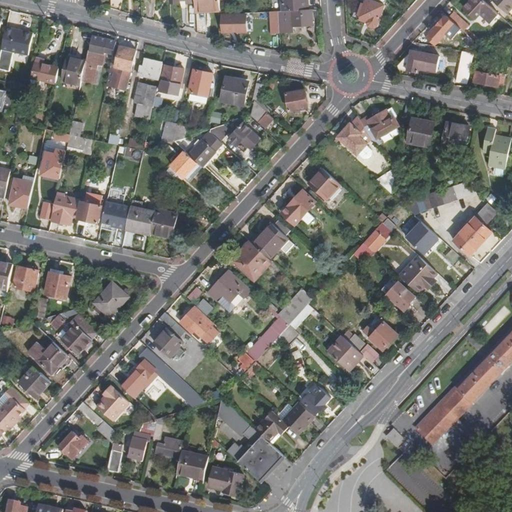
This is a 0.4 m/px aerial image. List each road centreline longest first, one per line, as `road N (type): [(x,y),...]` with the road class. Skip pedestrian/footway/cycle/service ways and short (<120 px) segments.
road 1 (secondary): [(511,256),(330,451),(291,511)]
road 2 (residential): [(71,12),(335,73)]
road 3 (residential): [(5,469),(180,276)]
road 4 (residential): [(180,276),(349,89)]
road 5 (residential): [(5,469),(199,511)]
road 6 (residential): [(0,236),(180,276)]
road 7 (residential): [(364,80),(511,109)]
